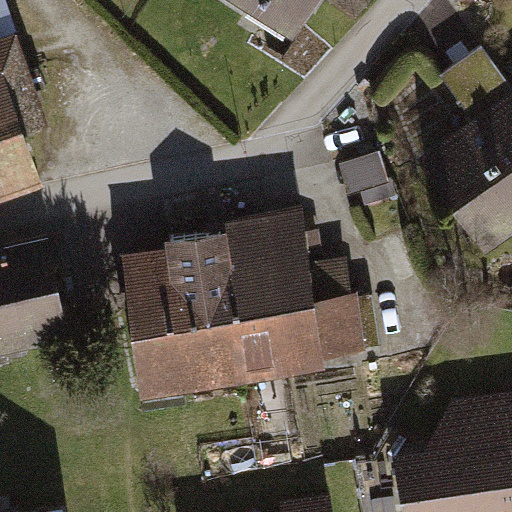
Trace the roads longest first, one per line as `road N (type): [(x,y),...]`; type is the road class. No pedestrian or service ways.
road 1 (residential): [(0,228),(240,168),(267,153)]
road 2 (track): [(161,188),(31,0)]
road 3 (residential): [(402,0),(267,153)]
